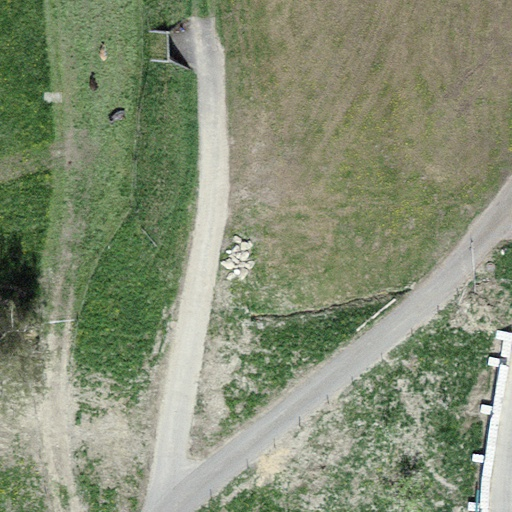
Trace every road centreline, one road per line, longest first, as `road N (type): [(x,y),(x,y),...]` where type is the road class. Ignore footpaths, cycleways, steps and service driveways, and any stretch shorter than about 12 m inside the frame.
road 1 (track): [(67,0),(72,164),(53,387),(67,511)]
road 2 (unclassified): [(511,218),(349,369),(176,511)]
